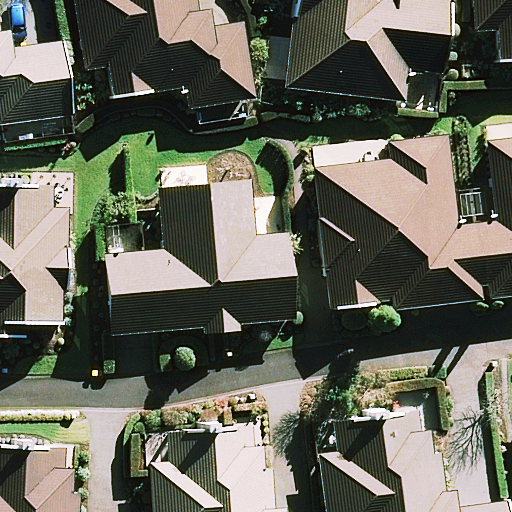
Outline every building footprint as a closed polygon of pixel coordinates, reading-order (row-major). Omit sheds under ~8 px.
[(77,0),(88,74),(111,71),(115,99),(187,90),(190,111),(254,102),(244,30),(226,33),(224,16),(198,20),(195,0),(77,0)] [(298,0),(285,90),(398,106),(403,71),(434,76),(444,3),(422,0),(298,0)] [(511,0),(474,0),(476,36),(500,34),(502,62),(511,61),(511,0)] [(0,126),(73,117),(63,45),(13,52),(11,36),(0,37),(0,126)] [(511,143),(487,147),(497,223),(452,228),(441,142),(385,149),(387,166),(316,174),(332,305),(394,297),(396,312),(511,297),(511,143)] [(50,212),(50,190),(0,189),(0,338),(12,339),(12,323),(57,324),(58,293),(62,293),(64,212),(50,212)] [(101,260),(106,335),(292,322),(285,238),(252,240),(248,189),(162,195),(166,255),(101,260)] [(507,511),(506,502),(454,508),(451,488),(437,490),(432,455),(423,456),(418,418),(332,429),(336,457),(322,459),(328,511),(507,511)] [(244,430),(158,436),(161,471),(150,472),(153,511),(270,511),(268,473),(258,473),(256,453),(246,454),(244,430)] [(74,511),(75,497),(66,497),(67,470),(57,470),(57,453),(0,450),(0,511),(74,511)]
